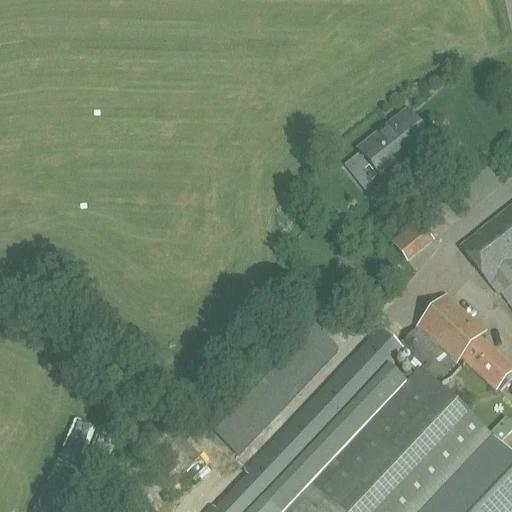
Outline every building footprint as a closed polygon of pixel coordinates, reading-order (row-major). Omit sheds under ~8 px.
[(395,180),(409,168),(421,158),(418,154),(432,143),(407,113),(359,152),(381,178),(368,189),(386,211),(406,194),(395,180)] [(501,294),(511,308),(511,207),(462,248),(498,296),(501,294)] [(437,236),(409,253),(415,263),(443,246),(437,236)] [(486,335),(447,298),(418,329),(456,365),(461,361),(480,341),(486,335)] [(311,328),(212,434),(233,454),(238,458),(339,352),(313,327),(311,328)] [(212,509),(209,511),(290,511),(408,384),(391,368),(406,353),(400,348),(381,330),(246,474),(249,477),(216,511),(212,509)] [(417,330),(401,348),(439,384),(456,365),(417,330)] [(511,377),(511,371),(480,341),(461,361),(497,395),(511,377)] [(428,511),(496,441),(421,371),(408,384),(290,511),(428,511)] [(428,511),(511,511),(511,456),(496,441),(428,511)]
